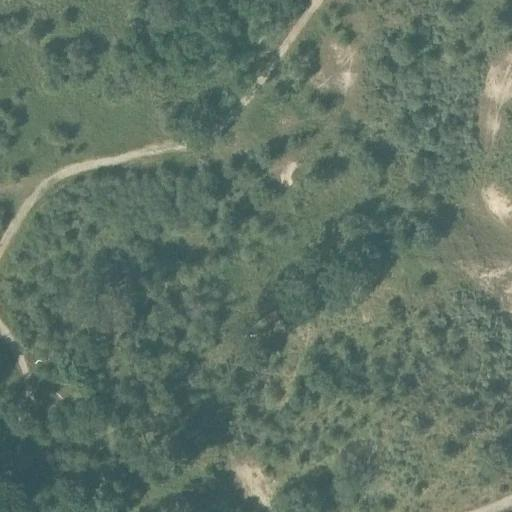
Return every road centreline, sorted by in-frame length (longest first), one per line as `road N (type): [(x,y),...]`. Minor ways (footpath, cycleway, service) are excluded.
road 1 (track): [(318,0),(218,130),(43,184),(0,249)]
road 2 (track): [(0,327),(28,380),(23,422),(0,443)]
